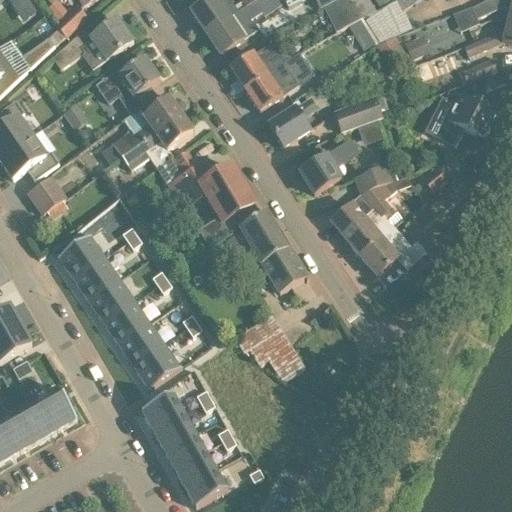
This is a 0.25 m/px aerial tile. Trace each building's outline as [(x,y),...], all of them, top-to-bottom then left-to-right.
[(91,7),(92,8),(102,0),(77,0),(83,11),(91,7)] [(229,22),(238,16),(226,0),(219,0),(216,2),(214,0),(191,16),(206,38),(229,22)] [(246,11),(255,5),(257,4),(254,0),(248,0),(241,5),(246,11)] [(314,0),(321,13),(323,12),(325,11),(346,0),(345,0),(314,0)] [(339,36),(350,30),(361,23),(362,23),(346,0),(325,11),(339,36)] [(366,0),(346,0),(362,23),(362,24),(376,15),(366,0)] [(372,0),(378,10),(395,0),(372,0)] [(503,12),(511,10),(509,22),(511,22),(511,0),(495,0),(494,0),(472,12),(477,24),(503,12)] [(255,5),(246,11),(238,16),(229,22),(206,38),(221,60),(244,44),(257,35),(250,26),(264,17),(255,5)] [(397,6),(366,24),(380,48),(395,40),(413,34),(405,15),(403,15),(397,6)] [(87,22),(78,12),(57,31),(65,41),(66,42),(87,22)] [(511,50),(511,22),(509,22),(505,36),(464,51),(468,61),(504,48),(511,50)] [(106,66),(117,59),(133,47),(117,25),(91,44),(92,45),(82,52),(75,42),(52,63),(61,74),(85,57),(96,73),(106,66)] [(55,51),(65,41),(58,34),(48,43),(55,51)] [(406,46),(412,63),(431,56),(425,39),(406,46)] [(380,48),(377,49),(389,69),(406,58),(395,40),(380,48)] [(230,73),(245,95),(268,80),(284,69),(289,66),(291,64),(287,57),(284,59),(275,46),(255,59),(253,57),(230,73)] [(0,102),(20,84),(0,55),(0,102)] [(300,58),(291,64),(289,66),(295,74),(306,66),(300,58)] [(108,108),(118,101),(119,103),(123,108),(131,119),(157,101),(150,92),(160,85),(144,63),(131,72),(129,68),(96,90),(99,95),(100,95),(108,108)] [(496,63),(478,70),(482,82),(501,75),(496,63)] [(284,69),(268,80),(245,95),(260,118),(283,102),(283,101),(299,91),(284,69)] [(455,108),(446,125),(438,141),(455,149),(454,151),(455,151),(464,134),(483,143),(485,138),(489,137),(488,133),(496,116),(473,105),(476,99),(506,88),(501,75),(448,95),(444,103),(455,108)] [(381,124),(373,102),(334,116),(341,138),(381,124)] [(113,149),(122,162),(182,120),(170,103),(144,122),(140,116),(125,126),(132,136),(113,149)] [(283,152),(300,141),(310,135),(303,122),(317,113),(311,104),(297,113),(295,110),(281,118),(283,121),(269,130),(283,152)] [(0,134),(0,164),(32,142),(19,123),(24,119),(16,107),(0,118),(0,130),(2,133),(0,134)] [(87,128),(75,111),(64,119),(75,136),(87,128)] [(194,137),(182,120),(122,162),(132,176),(150,163),(157,172),(172,162),(168,156),(194,137)] [(46,161),(32,142),(0,164),(0,165),(13,185),(28,175),(35,186),(59,170),(51,157),(46,161)] [(314,200),(331,189),(341,183),(334,171),(357,157),(350,146),(327,161),(323,154),(311,162),(315,168),(301,178),(314,200)] [(221,228),(239,217),(256,207),(234,172),(211,186),(203,172),(198,174),(188,156),(170,167),(180,182),(169,188),(183,212),(204,200),(221,228)] [(360,200),(392,187),(384,166),(368,172),(369,176),(354,183),(360,200)] [(413,214),(423,227),(459,198),(438,173),(423,186),(433,198),(413,214)] [(392,187),(360,200),(364,205),(356,213),(353,209),(331,227),(343,240),(342,240),(360,261),(381,242),(393,232),(394,233),(403,225),(392,212),(390,213),(383,205),(397,195),(411,189),(408,181),(392,187)] [(28,198),(44,220),(65,204),(50,183),(28,198)] [(267,217),(249,228),(240,233),(242,235),(251,251),(280,299),(305,284),(307,286),(308,285),(267,217)] [(397,264),(407,274),(426,257),(417,246),(410,252),(394,233),(393,232),(381,242),(360,261),(377,281),(397,264)] [(123,241),(128,248),(137,242),(132,234),(123,241)] [(89,240),(56,263),(72,285),(105,262),(89,240)] [(142,249),(137,242),(128,248),(133,255),(142,249)] [(120,284),(105,262),(72,285),(87,307),(120,284)] [(153,284),(158,291),(167,285),(162,278),(153,284)] [(102,329),(135,306),(120,284),(87,307),(102,329)] [(172,292),(167,285),(158,291),(163,299),(172,292)] [(150,328),(135,306),(102,329),(117,351),(150,328)] [(9,310),(0,315),(0,341),(20,330),(9,310)] [(183,327),(188,335),(197,328),(192,321),(183,327)] [(272,321),(251,333),(236,342),(245,357),(250,353),(260,369),(269,363),(284,386),(305,373),(272,321)] [(117,351),(132,372),(165,349),(150,328),(117,351)] [(202,336),(197,328),(188,335),(193,342),(202,336)] [(0,367),(32,350),(20,330),(0,341),(0,367)] [(181,372),(165,349),(132,372),(147,395),(181,372)] [(20,370),(26,381),(33,377),(27,366),(20,370)] [(26,381),(20,370),(13,374),(19,385),(26,381)] [(39,405),(57,436),(77,425),(59,394),(39,405)] [(197,402),(201,410),(211,404),(206,397),(197,402)] [(151,437),(183,419),(172,400),(140,417),(151,437)] [(215,412),(211,404),(201,410),(206,418),(215,412)] [(21,415),(39,447),(57,436),(39,405),(21,415)] [(21,415),(2,426),(20,457),(39,447),(21,415)] [(193,438),(183,419),(151,437),(162,456),(193,438)] [(0,466),(1,468),(20,457),(2,426),(0,427),(0,466)] [(218,440),(223,448),(232,442),(228,434),(218,440)] [(193,438),(162,456),(173,475),(204,457),(193,438)] [(237,450),(232,442),(223,448),(227,455),(237,450)] [(204,457),(173,475),(183,494),(215,476),(204,457)] [(264,483),(263,481),(259,475),(250,480),(254,488),(264,483)] [(215,476),(183,494),(193,511),(196,511),(226,495),(215,476)]
